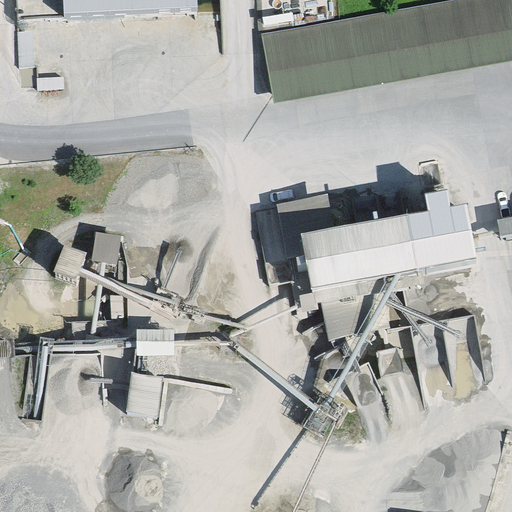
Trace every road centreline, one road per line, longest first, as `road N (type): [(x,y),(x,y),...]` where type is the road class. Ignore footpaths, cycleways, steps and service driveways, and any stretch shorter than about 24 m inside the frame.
road 1 (unclassified): [(0,133),(288,130),(511,109)]
road 2 (unknown): [(251,0),(288,130)]
